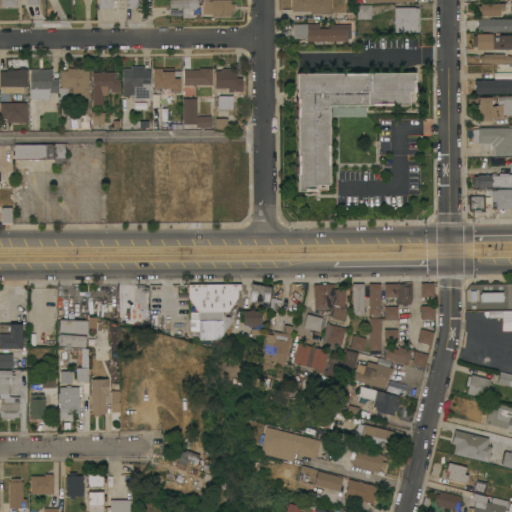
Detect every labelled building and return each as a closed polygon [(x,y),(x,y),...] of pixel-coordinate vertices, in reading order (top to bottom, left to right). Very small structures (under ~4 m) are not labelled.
[(112,0),(112,8),(99,7),(99,0),(112,0)] [(126,0),(138,0),(138,8),(126,8),(126,0)] [(195,0),(178,0),(168,0),(168,8),(180,8),(180,17),(190,17),(190,8),(196,8),(195,0)] [(230,0),(230,4),(233,4),(233,11),(231,11),(231,16),(199,16),(199,5),(202,5),(202,0),(207,0),(207,1),(211,1),(211,0),(230,0)] [(292,11),(292,0),(331,0),(331,10),(332,10),(332,14),(311,13),(311,11),(292,11)] [(505,3),(505,10),(500,10),(500,15),(481,16),(481,3),(505,3)] [(371,4),(371,19),(357,19),(357,4),(371,4)] [(415,7),(415,8),(418,8),(418,32),(395,32),(395,23),(394,23),(394,20),(395,20),(394,7),(415,7)] [(511,18),(511,30),(497,30),(497,31),(489,31),(489,30),(478,31),(478,19),(511,18)] [(319,21),(319,29),(335,29),(335,20),(346,20),(354,20),(354,40),(309,41),(309,40),(304,40),(304,38),(294,38),(293,24),(308,24),(308,21),(319,21)] [(493,33),(493,35),(511,35),(511,49),(477,49),(477,46),(473,46),(473,35),(476,35),(476,33),(493,33)] [(504,54),(504,56),(511,56),(511,63),(483,63),(483,62),(480,62),(480,56),(483,56),(483,54),(504,54)] [(215,65),(222,65),(222,68),(236,68),(236,76),(236,78),(242,78),(242,91),(233,91),(233,92),(228,92),(228,87),(215,87),(215,65)] [(123,68),(131,68),(131,66),(144,66),(144,70),(150,70),(150,99),(133,99),(133,94),(123,94),(123,68)] [(27,86),(23,86),(23,93),(0,93),(0,70),(7,70),(7,69),(19,69),(19,67),(25,67),(25,69),(27,69),(27,86)] [(89,98),(59,98),(59,88),(61,88),(61,70),(67,70),(67,68),(78,68),(78,69),(89,69),(89,98)] [(153,68),(174,68),(174,71),(180,71),(181,91),(174,91),(174,98),(167,98),(167,106),(162,106),(162,107),(160,107),(160,111),(152,111),(152,107),(154,107),(153,68)] [(196,85),(196,86),(193,86),(193,85),(184,85),(184,70),(199,69),(199,68),(212,68),(212,84),(196,85)] [(30,69),(51,69),(51,72),(52,72),(52,75),(51,75),(51,76),(53,76),(53,79),(58,79),(58,92),(49,92),(49,99),(31,99),(30,69)] [(93,72),(101,72),(101,71),(104,71),(104,72),(119,72),(120,91),(111,91),(111,88),(107,88),(107,95),(103,95),(103,104),(93,105),(93,72)] [(415,72),(415,91),(409,91),(409,104),(329,105),(329,184),(316,184),(316,191),(298,191),(297,73),(415,72)] [(476,94),(475,78),(480,78),(480,79),(511,79),(511,93),(476,94)] [(233,95),(233,110),(214,110),(214,99),(218,99),(218,95),(233,95)] [(497,96),(511,96),(511,116),(511,114),(506,114),(506,116),(503,116),(491,118),(491,120),(478,120),(478,97),(491,97),(491,106),(497,105),(497,96)] [(195,124),(182,124),(182,98),(195,98),(195,124)] [(27,122),(6,122),(6,118),(0,118),(0,102),(27,102),(27,122)] [(104,112),(104,125),(92,124),(93,112),(104,112)] [(91,131),(69,131),(69,118),(78,118),(78,116),(81,116),(80,114),(91,114),(91,131)] [(211,116),(211,127),(196,127),(196,116),(211,116)] [(511,127),(511,155),(494,155),(491,155),(491,145),(491,143),(478,143),(478,141),(473,141),(473,129),(478,129),(478,128),(511,127)] [(54,144),(54,143),(66,143),(66,158),(15,159),(15,144),(54,144)] [(477,186),(473,186),(473,176),(477,176),(477,175),(491,174),(491,175),(499,175),(499,173),(508,173),(508,174),(511,174),(511,187),(477,187),(477,186)] [(511,208),(496,208),(496,204),(492,204),(492,211),(469,211),(469,196),(472,196),(472,189),(477,189),(511,189),(511,208)] [(118,221),(108,221),(108,196),(120,196),(120,202),(118,202),(118,221)] [(12,223),(1,223),(1,207),(11,207),(12,223)] [(396,304),(395,297),(384,297),(383,284),(400,283),(400,282),(411,282),(411,298),(409,304),(396,304)] [(270,287),(267,303),(260,302),(260,303),(247,301),(251,283),(270,287)] [(363,314),(352,314),(351,283),(363,283),(363,314)] [(368,283),(379,283),(379,314),(368,314),(368,283)] [(420,283),(433,283),(433,296),(420,296),(420,283)] [(240,290),(236,290),(237,298),(227,312),(225,312),(221,322),(197,322),(198,312),(188,298),(187,284),(240,284),(240,290)] [(343,320),(329,317),(331,309),(314,310),(313,284),(333,284),(333,290),(345,289),(343,305),(345,305),(345,308),(346,308),(343,320)] [(146,287),(135,287),(134,309),(145,309),(146,287)] [(501,301),(500,292),(478,292),(479,302),(501,301)] [(433,305),(433,319),(420,319),(420,306),(433,305)] [(87,307),(86,346),(84,346),(84,348),(76,347),(75,367),(60,367),(61,346),(58,346),(59,320),(56,320),(56,306),(87,307)] [(383,306),(397,306),(397,320),(383,320),(383,306)] [(242,311),(249,311),(249,309),(253,309),(253,310),(260,310),(260,324),(258,324),(258,329),(262,329),(262,335),(252,335),(252,327),(247,327),(247,324),(242,324),(242,311)] [(511,310),(500,310),(500,330),(511,330),(511,310)] [(321,318),(318,331),(302,327),(306,314),(321,318)] [(368,318),(379,318),(379,350),(368,350),(368,318)] [(196,339),(220,339),(220,320),(196,320),(196,339)] [(20,349),(0,348),(0,325),(8,325),(8,324),(21,324),(20,349)] [(344,328),(340,345),(321,340),(325,324),(344,328)] [(266,334),(272,335),(272,331),(281,333),(283,325),(292,326),(285,361),(287,361),(286,364),(284,364),(283,365),(261,358),(266,334)] [(383,329),(396,329),(396,343),(383,343),(383,329)] [(419,329),(432,332),(429,345),(416,342),(419,329)] [(365,338),(362,351),(349,348),(352,335),(365,338)] [(327,350),(322,370),(290,362),(294,343),(327,350)] [(397,349),(398,347),(410,350),(408,358),(412,359),(414,351),(427,354),(424,367),(411,364),(411,366),(402,364),(403,362),(383,357),(385,346),(397,349)] [(345,350),(357,352),(353,371),(341,368),(345,350)] [(11,368),(0,368),(0,354),(11,354),(11,368)] [(338,370),(337,369),(335,376),(325,374),(328,357),(340,360),(338,370)] [(392,368),(390,375),(387,374),(383,388),(359,382),(359,384),(356,383),(356,381),(351,380),(354,371),(362,373),(364,366),(365,367),(366,361),(392,368)] [(87,381),(75,381),(75,368),(87,368),(87,381)] [(10,379),(7,378),(8,396),(19,397),(18,417),(13,417),(13,419),(0,419),(0,370),(11,370),(10,379)] [(69,383),(70,371),(58,371),(58,383),(69,383)] [(500,371),(511,374),(509,385),(497,383),(500,371)] [(54,393),(42,393),(42,388),(41,388),(41,374),(54,374),(54,393)] [(490,379),(485,398),(467,393),(469,385),(466,385),(468,375),(471,376),(471,374),(490,379)] [(90,379),(107,379),(107,393),(104,393),(105,412),(99,413),(99,416),(92,416),(92,413),(91,413),(90,379)] [(404,385),(387,380),(384,389),(401,394),(404,385)] [(397,396),(396,401),(399,402),(397,411),(393,410),(392,415),(375,411),(376,407),(372,406),(372,407),(356,402),(357,396),(359,386),(397,396)] [(58,399),(57,399),(57,393),(59,393),(58,387),(77,387),(78,413),(68,413),(68,415),(63,415),(63,413),(59,413),(58,399)] [(118,390),(118,402),(119,402),(119,412),(110,412),(110,390),(118,390)] [(29,399),(30,399),(30,394),(43,394),(43,399),(44,399),(44,418),(29,418),(29,399)] [(486,423),(489,408),(497,410),(498,404),(499,405),(500,404),(511,407),(511,420),(510,429),(507,428),(507,429),(486,423)] [(392,431),(388,450),(384,449),(358,443),(362,424),(392,431)] [(319,440),(315,458),(294,453),(292,461),(259,453),(261,444),(260,444),(265,427),(319,440)] [(489,438),(487,445),(492,446),(488,462),(453,453),(455,444),(451,443),(455,429),(489,438)] [(351,465),(351,464),(349,463),(350,459),(352,459),(355,448),(382,455),(380,461),(385,462),(383,469),(379,468),(378,472),(351,465)] [(181,449),(199,455),(198,459),(200,459),(198,464),(189,461),(186,472),(175,468),(181,449)] [(511,467),(501,465),(505,451),(511,452),(511,450),(511,467)] [(466,467),(464,474),(468,475),(466,483),(447,478),(448,473),(445,472),(446,471),(448,462),(466,467)] [(342,477),(338,491),(313,485),(313,484),(305,482),(308,470),(316,472),(316,471),(342,477)] [(65,476),(68,476),(68,472),(76,472),(76,475),(81,475),(81,495),(74,496),(74,498),(69,498),(69,496),(65,496),(65,476)] [(87,473),(102,473),(102,477),(105,477),(105,482),(102,482),(102,487),(87,487),(87,473)] [(30,476),(44,476),(44,474),(52,474),(52,494),(30,494),(30,476)] [(9,481),(9,478),(20,478),(20,481),(22,481),(22,499),(25,499),(25,508),(7,508),(7,481),(9,481)] [(376,486),(374,491),(377,492),(376,498),(373,497),(371,504),(343,497),(348,479),(376,486)] [(487,483),(485,493),(474,491),(477,480),(487,483)] [(87,511),(87,492),(102,491),(102,496),(105,496),(105,501),(102,501),(102,511),(87,511)] [(461,496),(459,505),(462,506),(460,511),(452,511),(453,509),(436,505),(437,502),(434,501),(436,494),(439,494),(439,491),(461,496)] [(504,511),(467,511),(468,506),(474,508),(474,506),(485,509),(486,503),(471,500),(473,493),(488,496),(486,501),(492,502),(493,497),(507,501),(504,511)] [(129,500),(129,511),(109,511),(109,500),(129,500)] [(284,511),(287,503),(300,506),(299,511),(284,511)]
